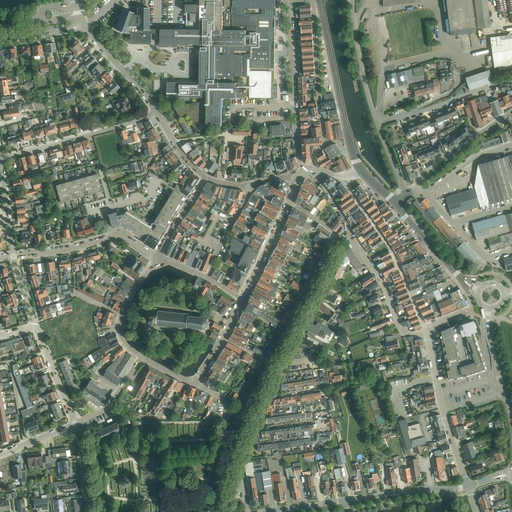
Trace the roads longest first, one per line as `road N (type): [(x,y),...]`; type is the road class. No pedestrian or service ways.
road 1 (residential): [(243,416),(337,237)]
road 2 (secondary): [(361,171),(319,0)]
road 3 (residential): [(424,326),(398,264),(342,176)]
road 4 (unclassified): [(291,3),(303,171)]
road 5 (residential): [(155,111),(0,158)]
road 6 (residential): [(468,486),(425,331)]
road 7 (residential): [(13,256),(116,235),(155,259)]
road 8 (residential): [(425,331),(404,332),(376,274),(351,240),(337,237)]
road 9 (residential): [(377,124),(511,79)]
road 10 (residential): [(296,180),(242,298)]
road 11 (unclassified): [(377,124),(353,0)]
road 12 (residential): [(418,191),(419,180),(511,111)]
road 13 (tertiary): [(345,500),(468,486)]
